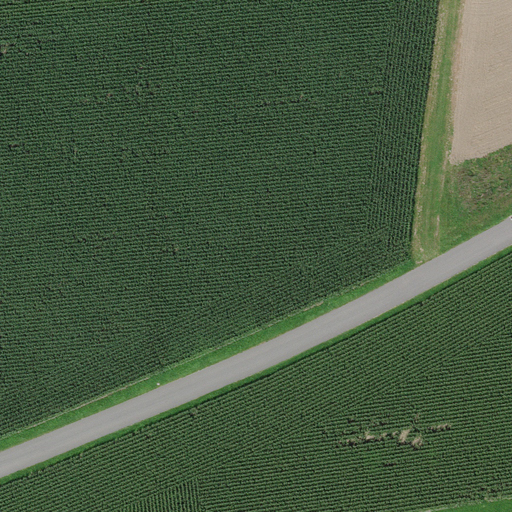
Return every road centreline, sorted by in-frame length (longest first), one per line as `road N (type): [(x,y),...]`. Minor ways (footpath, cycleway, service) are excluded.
road 1 (unclassified): [(0,465),(306,339),(511,235)]
road 2 (track): [(436,273),(425,235),(452,0)]
